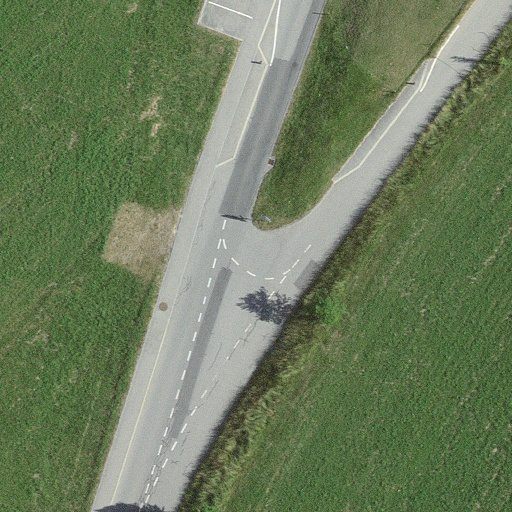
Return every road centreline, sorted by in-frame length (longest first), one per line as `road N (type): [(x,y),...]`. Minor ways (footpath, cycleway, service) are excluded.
road 1 (tertiary): [(298,0),(241,165),(210,342)]
road 2 (unclassified): [(308,249),(498,0)]
road 3 (tertiary): [(210,342),(139,511)]
road 4 (tertiary): [(210,342),(256,315),(308,249)]
